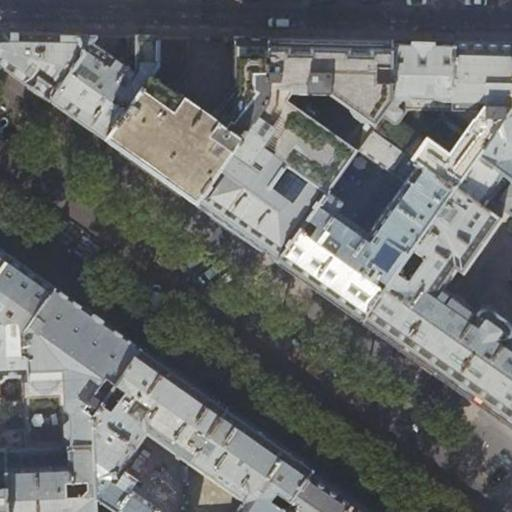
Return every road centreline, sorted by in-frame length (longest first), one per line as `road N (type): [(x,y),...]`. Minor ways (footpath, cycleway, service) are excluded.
road 1 (tertiary): [(507,511),(0,152)]
road 2 (residential): [(511,19),(0,11)]
